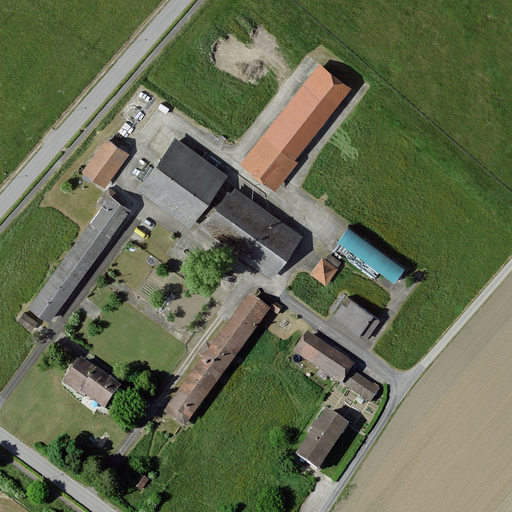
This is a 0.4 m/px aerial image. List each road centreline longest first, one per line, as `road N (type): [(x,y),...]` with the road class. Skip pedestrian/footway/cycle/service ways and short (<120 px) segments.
road 1 (track): [(323,511),(406,386),(511,265)]
road 2 (unclassified): [(0,206),(180,0)]
road 3 (unclassified): [(0,436),(104,511)]
